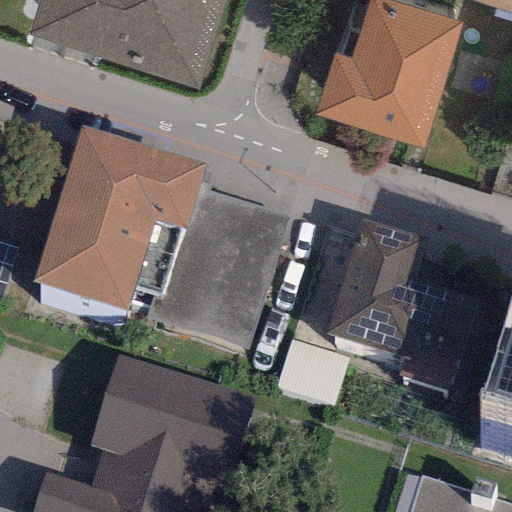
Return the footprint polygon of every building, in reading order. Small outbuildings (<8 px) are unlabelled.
[(38,0),(28,37),(199,88),(225,0),(38,0)] [(331,55),(312,115),(421,149),(461,23),(386,0),(368,0),(349,61),(331,55)] [(511,0),(465,0),(511,14),(511,0)] [(246,349),(285,217),(197,191),(204,166),(79,126),(31,283),(123,313),(127,303),(148,309),(145,319),(246,349)] [(423,239),(359,220),(325,334),(403,357),(397,377),(450,392),(477,301),(410,281),(423,239)] [(0,300),(16,249),(0,244),(0,300)] [(511,289),(478,397),(511,407),(511,289)] [(295,343),(279,394),(334,410),(349,359),(295,343)] [(256,400),(115,356),(87,446),(101,450),(89,488),(42,473),(30,511),(206,511),(214,488),(227,492),(256,400)] [(511,511),(511,506),(420,478),(409,511),(511,511)]
